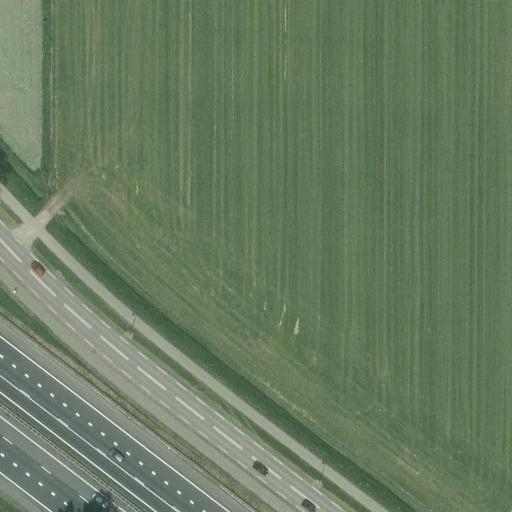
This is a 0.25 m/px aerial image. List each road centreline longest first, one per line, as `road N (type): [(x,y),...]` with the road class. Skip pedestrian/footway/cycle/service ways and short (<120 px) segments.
road 1 (primary): [(327,511),(81,319),(0,235)]
road 2 (motorway): [(196,511),(0,362)]
road 3 (motorway): [(0,436),(98,511)]
